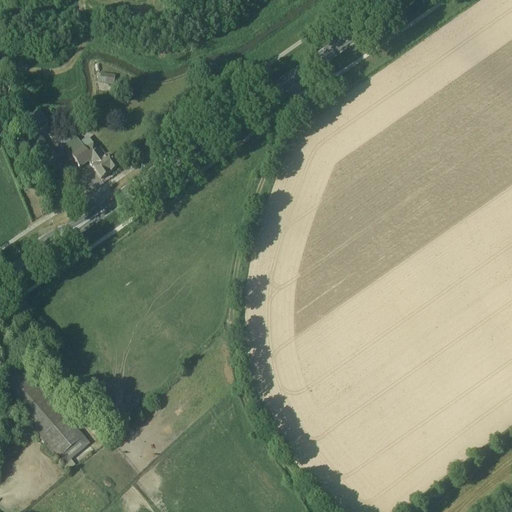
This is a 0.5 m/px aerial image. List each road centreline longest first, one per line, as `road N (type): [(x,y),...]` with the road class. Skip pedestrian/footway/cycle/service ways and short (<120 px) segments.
road 1 (track): [(292,100),(243,232),(231,326),(254,424),(319,511)]
road 2 (primary): [(79,225),(406,0)]
